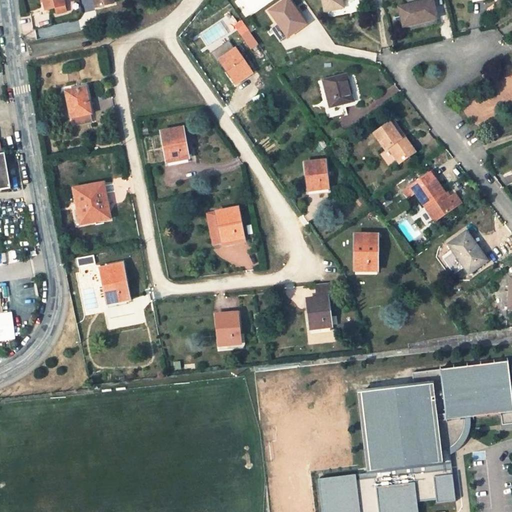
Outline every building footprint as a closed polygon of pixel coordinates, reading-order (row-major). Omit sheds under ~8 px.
[(43,0),(47,11),(57,9),(66,6),(64,0),(43,0)] [(305,24),(287,0),(285,0),(269,12),(287,37),(305,24)] [(322,0),(325,11),(342,7),(340,0),(322,0)] [(436,17),(431,0),(427,0),(399,8),(403,26),(436,17)] [(57,9),(58,15),(68,12),(66,6),(57,9)] [(438,25),(436,17),(403,26),(406,34),(438,25)] [(242,27),(238,30),(249,45),(253,42),(242,27)] [(243,79),(251,73),(235,49),(219,60),(234,82),(241,77),(243,79)] [(345,73),(322,80),(329,107),(353,101),(345,73)] [(90,114),(85,87),(67,91),(70,104),(68,105),(71,118),(74,117),(75,125),(92,121),(90,114)] [(400,139),(403,137),(392,121),(389,123),(400,139)] [(399,163),(414,152),(403,137),(400,139),(389,123),(374,134),(385,150),(388,148),(399,163)] [(187,159),(182,128),(161,131),(167,162),(187,159)] [(322,140),(317,144),(321,150),(326,146),(322,140)] [(353,159),(349,152),(344,155),(347,162),(353,159)] [(3,155),(0,155),(0,191),(13,189),(8,154),(3,155)] [(327,188),(324,160),(304,162),(307,188),(315,188),(315,190),(327,188)] [(415,193),(435,221),(452,209),(456,206),(460,203),(453,193),(449,195),(444,198),(441,194),(443,193),(434,180),(436,178),(431,171),(410,186),(404,191),(409,197),(415,193)] [(109,219),(102,184),(73,189),(77,209),(80,224),(109,219)] [(243,238),(237,208),(206,214),(212,244),(243,238)] [(486,261),(466,232),(448,245),(468,273),(486,261)] [(376,271),(376,235),(354,235),(354,266),(363,267),(363,271),(376,271)] [(128,300),(121,264),(100,268),(106,299),(114,298),(114,302),(128,300)] [(306,299),(310,329),(330,327),(331,326),(327,296),(331,296),(330,283),(316,284),(317,297),(306,299)] [(0,340),(16,339),(13,312),(0,313),(0,340)] [(240,344),(236,313),(215,315),(218,346),(240,344)] [(411,373),(413,387),(429,385),(438,452),(439,452),(442,451),(446,449),(449,447),(453,444),(456,441),(458,438),(460,434),(462,430),(463,426),(463,422),(463,419),(467,419),(500,415),(501,425),(511,423),(511,401),(507,361),(411,373)] [(413,387),(360,393),(370,473),(439,465),(438,452),(429,385),(413,387)] [(442,451),(439,452),(440,456),(444,455),(448,453),(452,450),(456,447),(459,444),(462,440),(464,436),(466,431),(467,427),(468,422),(467,419),(463,419),(463,422),(463,426),(462,430),(460,434),(458,438),(456,441),(453,444),(449,447),(446,449),(442,451)] [(361,511),(357,475),(317,479),(320,511),(361,511)]
